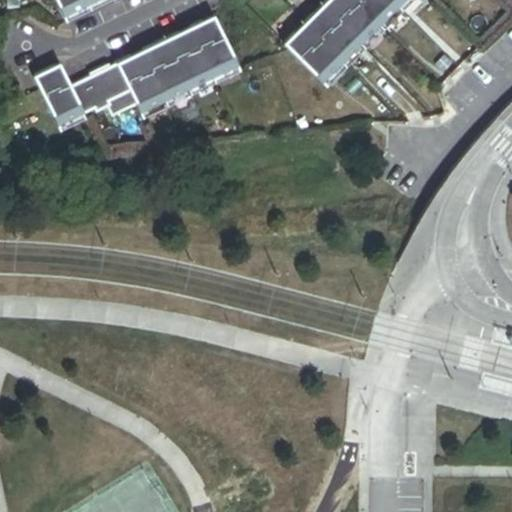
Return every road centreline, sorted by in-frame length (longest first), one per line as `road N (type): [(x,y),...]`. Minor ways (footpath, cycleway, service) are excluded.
road 1 (residential): [(511,310),(495,304),(469,271),(463,245),(467,202),(511,136)]
road 2 (residential): [(22,46),(64,51),(171,0)]
